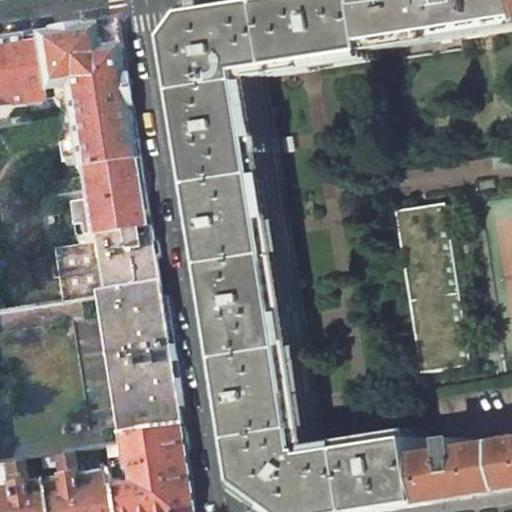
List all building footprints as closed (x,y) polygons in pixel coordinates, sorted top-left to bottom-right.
[(379,0),(292,0),(209,13),(191,38),(261,482),(303,511),(383,511),(442,503),(435,458),(432,439),(328,455),(327,451),(323,452),(263,71),(388,50),(386,40),(379,0)] [(511,0),(379,0),(386,40),(511,21),(511,0)] [(29,103),(69,97),(82,177),(83,177),(141,168),(143,167),(121,27),(0,46),(0,117),(30,113),(29,103)] [(83,177),(89,210),(75,212),(78,235),(87,234),(88,244),(136,237),(134,225),(136,221),(143,220),(151,219),(143,168),(143,167),(141,168),(83,177)] [(454,204),(404,212),(430,374),(479,366),(454,204)] [(134,225),(136,237),(145,236),(149,229),(148,224),(143,220),(136,221),(134,225)] [(97,298),(162,287),(154,234),(145,236),(136,237),(88,244),(55,250),(63,302),(97,298)] [(185,433),(162,287),(97,298),(121,444),(185,433)] [(197,511),(185,433),(121,444),(126,480),(129,482),(132,482),(133,492),(114,495),(116,511),(197,511)] [(465,453),(435,458),(442,503),(511,491),(511,445),(479,451),(477,439),(464,441),(465,453)] [(62,487),(46,490),(49,511),(116,511),(114,495),(111,479),(79,484),(74,452),(56,454),(62,487)] [(25,459),(0,463),(0,511),(49,511),(46,490),(30,492),(25,459)]
